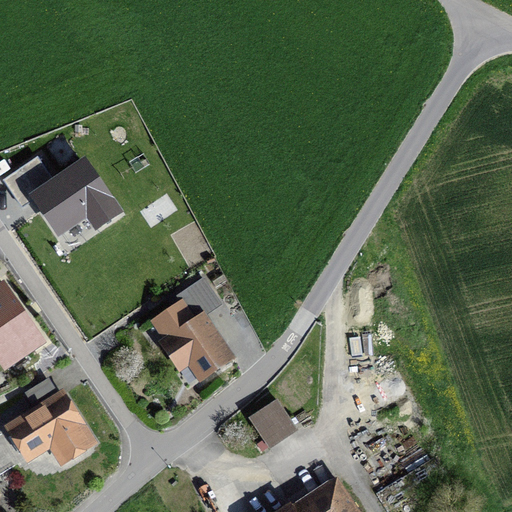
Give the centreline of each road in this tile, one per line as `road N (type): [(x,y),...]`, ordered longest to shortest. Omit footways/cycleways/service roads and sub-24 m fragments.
road 1 (residential): [(151,464),(189,436),(329,286),(345,247),(492,24)]
road 2 (residential): [(0,238),(151,464)]
road 3 (track): [(189,436),(238,478),(330,437),(368,511)]
road 4 (track): [(330,437),(329,286)]
